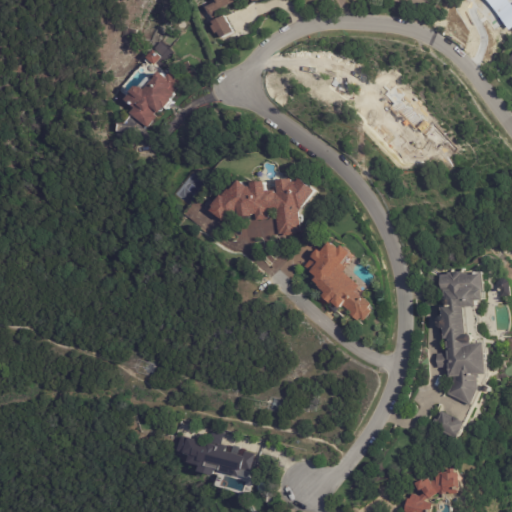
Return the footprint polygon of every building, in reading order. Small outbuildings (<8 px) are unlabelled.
[(264,0),(254,5),(251,0),(243,0),(221,10),(225,18),(231,15),(236,32),(222,39),(210,7),(222,2),(221,0),(264,0)] [(159,47),(163,43),(168,48),(166,49),(170,53),(166,57),(158,48),(159,47)] [(174,98),(173,99),(174,100),(166,108),(165,108),(160,113),(157,111),(153,115),(155,117),(145,129),(134,118),(135,117),(131,114),(136,108),(128,100),(140,87),(141,88),(143,85),(146,85),(148,86),(151,89),(163,76),(163,74),(166,71),(168,71),(171,74),(173,72),(174,73),(175,73),(181,78),(180,80),(183,83),(175,91),(178,94),(174,98)] [(279,235),(275,211),(266,213),(267,219),(254,221),(253,215),(226,217),(225,217),(224,216),(220,221),(204,210),(207,207),(205,205),(214,194),(216,195),(223,188),(225,190),(234,179),(243,187),(246,186),(245,183),(259,180),(261,191),(271,189),(272,193),(274,193),(272,180),(288,178),(288,181),(292,181),(295,178),(309,190),(298,213),(301,233),(297,234),(297,235),(283,238),(282,235),(279,236),(279,235)] [(342,248),(348,253),(340,263),(347,268),(343,273),(360,286),(356,292),(371,305),(368,309),(372,312),(365,322),(361,319),(358,322),(350,315),(352,313),(340,303),(336,308),(329,303),(328,304),(319,297),(322,293),(316,288),(314,286),(315,285),(310,281),(313,277),(307,272),(309,270),(305,267),(311,259),(308,257),(314,249),(318,252),(325,242),(328,244),(330,244),(336,249),(338,245),(342,248)] [(487,290),(488,292),(484,293),(485,300),(478,301),(478,306),(468,307),(470,335),(472,335),(474,337),(475,341),(473,344),(473,345),(487,344),(489,375),(482,375),(483,390),(475,406),(454,395),(461,381),(461,377),(454,378),(454,368),(446,368),(445,355),(453,355),(452,339),(449,339),(448,329),(445,329),(442,326),(442,320),(444,317),(448,317),(448,311),(446,311),(446,306),(451,306),(448,303),(448,300),(450,297),(450,291),(447,291),(447,276),(452,275),(452,273),(455,273),(454,272),(461,272),(464,272),(464,273),(483,272),(487,290)] [(500,296),(498,296),(497,289),(494,288),(493,283),(495,279),(500,278),(505,281),(506,295),(500,296)] [(501,280),(504,298),(511,296),(511,279),(511,278),(501,280)] [(461,422),(466,425),(457,440),(437,429),(445,414),(455,419),(455,418),(460,421),(460,422),(461,422)] [(256,451),(253,463),(244,461),(244,464),(240,463),(239,466),(241,466),(239,474),(213,468),(212,474),(197,470),(198,465),(185,462),(187,454),(176,451),(179,436),(184,437),(184,436),(199,439),(198,443),(202,444),(203,440),(214,442),(215,441),(225,443),(224,448),(231,450),(233,442),(242,444),(240,452),(243,453),(244,449),(256,451)] [(453,495),(447,495),(446,493),(444,493),(445,495),(438,496),(437,493),(435,494),(426,500),(424,503),(429,505),(427,511),(408,511),(404,510),(407,499),(409,500),(411,494),(419,497),(421,494),(419,490),(416,492),(412,484),(419,481),(420,482),(427,479),(430,488),(433,487),(435,473),(449,473),(449,470),(453,469),(453,474),(456,473),(457,489),(454,489),(455,494),(453,495)]
